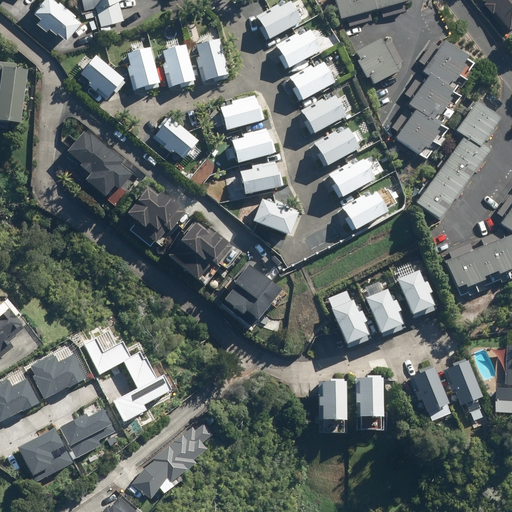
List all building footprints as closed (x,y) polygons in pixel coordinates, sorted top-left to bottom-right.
[(59,0),(58,2),(55,0),(42,0),(33,11),(40,17),(36,21),(46,30),(49,27),(56,33),(58,31),(66,38),(81,21),(72,14),(74,12),(60,0),(59,0)] [(82,0),(86,10),(96,8),(103,34),(112,31),(109,22),(125,18),(120,1),(122,0),(82,0)] [(332,0),(340,32),(404,16),(414,8),(412,0),(332,0)] [(511,0),(484,0),(496,16),(507,30),(511,26),(511,0)] [(300,4),(293,8),(290,3),(280,8),(278,4),(256,16),(269,41),(301,23),(298,17),(305,13),(300,4)] [(448,34),(439,17),(429,22),(437,39),(448,34)] [(299,37),(297,33),(274,45),(288,70),(321,53),(310,31),(299,37)] [(383,32),(349,50),(370,91),(386,83),(388,86),(397,82),(395,79),(405,74),(401,67),(409,63),(396,37),(388,41),(383,32)] [(201,83),(214,80),(214,82),(229,78),(228,75),(220,39),(196,45),(199,58),(196,59),(201,83)] [(195,85),(186,46),(179,47),(177,40),(166,43),(168,51),(162,52),(165,64),(162,65),(168,88),(180,85),(181,88),(195,85)] [(397,132),(393,138),(420,156),(424,148),(428,151),(443,126),(435,121),(438,116),(441,118),(458,92),(449,86),(452,82),(456,85),(472,61),(442,42),(438,49),(431,45),(420,61),(426,65),(421,72),(429,77),(423,84),(416,80),(406,95),(411,99),(407,105),(415,111),(409,121),(402,117),(394,130),(397,132)] [(161,87),(150,48),(144,49),(142,43),(131,46),(133,52),(126,54),(129,66),(126,67),(133,92),(145,89),(146,91),(161,87)] [(126,82),(96,56),(91,61),(85,56),(77,65),(84,71),(80,75),(89,83),(88,85),(107,101),(115,92),(116,93),(126,82)] [(0,130),(18,133),(27,71),(17,69),(17,64),(0,61),(0,130)] [(312,68),(311,66),(289,78),(302,102),(335,84),(323,63),(312,68)] [(324,102),(323,99),(301,111),(314,135),(345,118),(334,97),(324,102)] [(220,109),(226,132),(263,121),(257,99),(220,109)] [(440,221),(489,152),(482,146),(500,120),(476,103),(471,112),(465,108),(461,114),(466,117),(461,124),(458,122),(452,131),(463,138),(416,204),(440,221)] [(152,138),(153,139),(171,155),(173,152),(183,160),(201,140),(192,133),(190,135),(170,117),(152,138)] [(238,165),(275,155),(268,129),(243,136),(244,139),(232,142),(238,165)] [(337,135),(336,132),(314,145),(327,168),(360,149),(348,129),(337,135)] [(123,162),(91,134),(90,136),(85,132),(68,153),(73,157),(71,159),(89,175),(85,180),(106,199),(116,188),(119,190),(132,175),(121,165),(123,162)] [(351,166),(350,163),(328,174),(340,198),(374,181),(364,160),(351,166)] [(244,191),(245,196),(283,188),(278,162),(251,167),(252,170),(240,173),(241,177),(231,179),(233,193),(244,191)] [(159,195),(147,185),(134,200),(137,203),(127,215),(136,223),(130,231),(150,248),(156,241),(162,247),(178,227),(181,230),(192,217),(162,191),(159,195)] [(342,207),(354,232),(388,215),(376,190),(342,207)] [(511,197),(508,195),(496,214),(502,218),(498,225),(511,233),(511,197)] [(244,219),(253,223),(292,237),(301,212),(275,202),(274,205),(260,200),(259,204),(251,201),(244,219)] [(184,237),(169,256),(206,286),(235,250),(209,229),(207,231),(194,221),(182,236),(184,237)] [(469,244),(448,252),(451,260),(444,263),(461,304),(511,283),(511,236),(498,242),(494,234),(481,239),(484,247),(473,252),(469,244)] [(237,284),(225,299),(243,314),(246,310),(259,319),(282,289),(272,281),(249,264),(234,283),(237,284)] [(428,282),(424,284),(418,271),(397,281),(412,316),(434,307),(429,295),(433,293),(428,282)] [(351,290),(327,299),(347,348),(371,339),(351,290)] [(395,302),(391,303),(385,290),(364,299),(381,338),(402,329),(396,315),(400,313),(395,302)] [(0,359),(13,347),(7,340),(23,325),(9,309),(0,317),(0,359)] [(446,370),(452,383),(448,385),(452,395),(456,393),(461,406),(482,397),(467,361),(446,370)] [(45,444),(42,442),(42,441),(44,438),(45,435),(46,432),(52,433),(53,419),(49,419),(49,416),(49,412),(49,409),(49,406),(48,403),(54,401),(46,383),(43,384),(42,381),(41,378),(39,375),(37,373),(35,370),(33,367),(2,381),(4,385),(5,387),(6,388),(7,390),(8,392),(8,394),(9,396),(10,398),(10,400),(10,402),(11,404),(11,406),(8,406),(6,419),(11,419),(10,420),(10,422),(10,424),(9,426),(9,428),(8,430),(7,432),(6,434),(5,436),(5,438),(4,439),(2,441),(1,443),(0,445),(0,444),(0,454),(20,468),(22,466),(25,464),(27,462),(29,459),(32,457),(34,455),(36,452),(40,454),(45,444)] [(412,376),(418,391),(414,393),(419,402),(422,401),(428,413),(449,404),(432,367),(412,376)] [(384,378),(356,377),(355,418),(383,419),(384,378)] [(323,383),(322,399),(319,399),(319,406),(322,406),(322,422),(346,422),(347,383),(345,383),(345,380),(330,379),(330,383),(323,383)] [(511,389),(497,389),(495,413),(511,413),(511,389)] [(151,499),(160,489),(165,495),(183,480),(180,477),(195,464),(193,461),(206,450),(201,445),(212,435),(204,426),(195,433),(191,428),(143,469),(144,470),(133,485),(151,499)] [(102,511),(136,511),(120,497),(109,510),(106,508),(102,511)]
